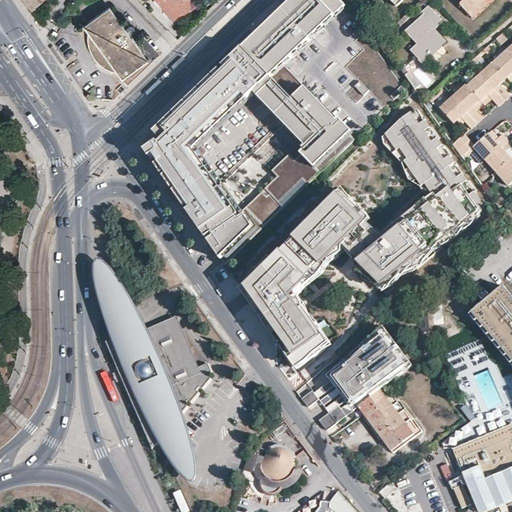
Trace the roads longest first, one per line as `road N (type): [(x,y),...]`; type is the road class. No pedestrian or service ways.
road 1 (residential): [(379,511),(275,386),(136,190)]
road 2 (unknown): [(416,199),(348,257),(370,294),(365,318),(319,363),(275,386)]
road 3 (secondary): [(157,511),(85,338)]
road 4 (secondary): [(125,508),(88,416),(85,338)]
road 5 (secondary): [(85,338),(81,205)]
road 6 (residential): [(80,124),(118,112),(182,49)]
road 7 (secondary): [(65,234),(67,359)]
road 8 (secondary): [(37,115),(58,160),(65,234)]
road 9 (secondary): [(67,359),(59,430),(31,472)]
